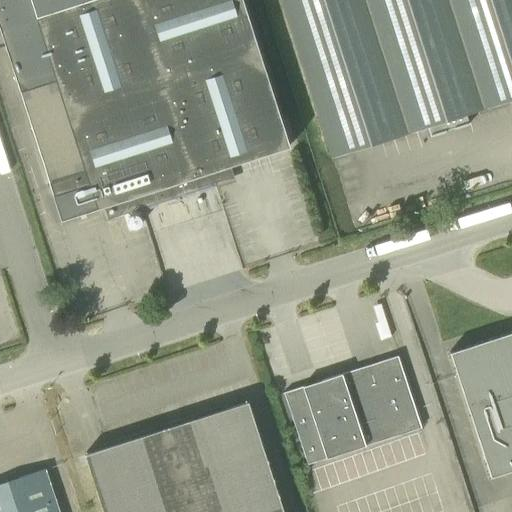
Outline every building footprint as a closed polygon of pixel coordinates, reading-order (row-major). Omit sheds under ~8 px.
[(0,0),(0,29),(53,195),(61,220),(98,208),(104,206),(108,219),(216,185),(216,187),(218,187),(216,181),(232,176),(228,166),(289,147),(241,0),(0,0)] [(511,0),(280,0),(332,158),(428,127),(431,137),(469,124),(466,115),(511,100),(511,0)] [(511,331),(450,352),(491,477),(511,469),(511,331)] [(285,393),(308,464),(421,427),(398,356),(285,393)] [(85,454),(103,511),(283,511),(248,402),(85,454)] [(60,511),(46,469),(0,484),(0,511),(60,511)]
